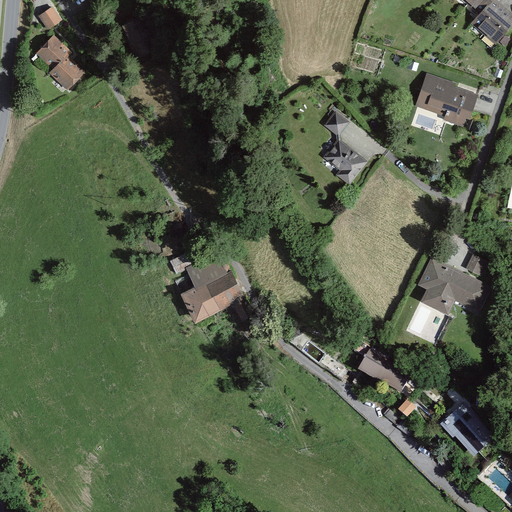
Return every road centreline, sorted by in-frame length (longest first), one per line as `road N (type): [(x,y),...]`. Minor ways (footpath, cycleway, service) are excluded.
road 1 (residential): [(475,511),(282,342),(233,259),(171,192),(61,0)]
road 2 (residential): [(386,153),(427,189),(466,196),(511,71)]
road 3 (tertiary): [(13,0),(0,141)]
